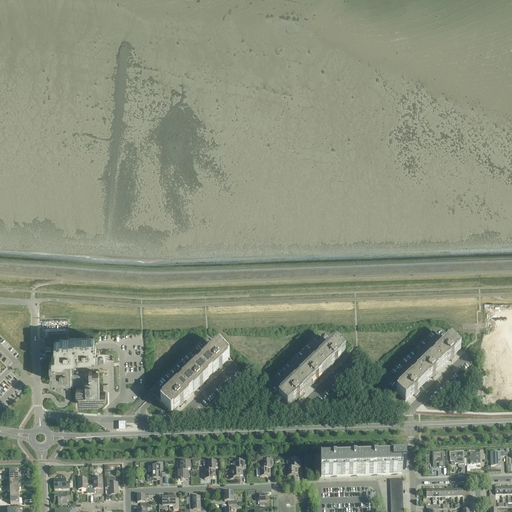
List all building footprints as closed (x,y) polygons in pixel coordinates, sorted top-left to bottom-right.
[(98,357),(98,354),(95,354),(95,349),(96,349),(96,344),(96,342),(94,342),(94,338),(76,338),(76,337),(74,337),(74,338),(68,338),(68,333),(52,333),(51,334),(51,348),(54,348),(54,351),(55,352),(55,354),(53,354),(53,361),(52,361),(52,368),(50,368),(51,374),(52,374),(52,381),(58,381),(58,382),(63,382),(63,385),(66,385),(66,388),(69,387),(71,387),(70,385),(77,384),(77,388),(76,388),(76,396),(78,396),(78,401),(78,404),(100,403),(100,402),(103,402),(103,400),(106,400),(106,394),(100,395),(99,373),(95,373),(95,372),(92,372),(92,371),(89,371),(89,373),(80,374),(80,372),(77,372),(77,374),(74,374),(74,362),(83,362),(95,361),(95,362),(98,362),(99,362),(101,359),(99,357),(98,357)] [(219,348),(210,339),(206,343),(202,339),(191,350),(149,390),(156,397),(162,403),(161,403),(171,414),(179,406),(181,408),(187,403),(185,401),(199,387),(201,389),(206,384),(204,382),(218,369),(220,371),(226,365),(224,363),(229,358),(220,348),(219,348)] [(455,354),(460,350),(452,341),(397,394),(407,404),(405,402),(407,400),(407,401),(413,395),(415,397),(421,392),(419,389),(432,377),(434,379),(439,374),(437,372),(450,360),(452,362),(457,357),(455,354)] [(342,356),(345,353),(336,344),(279,400),(287,409),(295,401),(297,403),(306,395),(303,393),(314,383),(317,385),(325,377),(322,375),(334,364),(336,366),(344,358),(342,356)] [(501,457),(504,457),(504,452),(504,450),(500,450),(500,452),(491,452),(492,466),(501,466),(501,457)] [(481,459),(484,459),(484,451),(480,451),(480,453),(471,454),(471,465),(481,464),(481,459)] [(440,464),(440,468),(445,468),(444,462),(444,457),(445,457),(445,452),(444,452),(433,453),(433,464),(440,464)] [(461,464),(461,465),(464,465),(464,452),(450,453),(450,462),(455,462),(455,464),(461,464)] [(290,460),(291,468),(298,468),(300,468),(300,459),(290,460)] [(263,461),(263,469),(270,469),(273,469),(273,460),(263,461)] [(205,466),(205,471),(215,471),(215,468),(218,468),(218,461),(203,462),(203,466),(205,466)] [(236,462),(236,470),(243,470),(246,470),(245,461),(236,462)] [(358,463),(321,464),(321,477),(402,475),(402,470),(406,470),(406,463),(402,463),(402,461),(358,463)] [(180,463),(177,463),(178,472),(181,472),(188,472),(188,469),(190,469),(190,466),(190,462),(180,463)] [(153,467),(153,473),(160,473),(160,470),(163,470),(162,464),(155,464),(155,467),(153,467)] [(298,468),(291,468),(288,468),(288,477),(298,476),(298,468)] [(270,469),(263,469),(260,469),(261,478),(270,477),(270,469)] [(243,470),(236,470),(231,470),(232,475),(230,475),(230,480),(234,480),(233,478),(240,478),(240,476),(243,476),(243,470)] [(215,471),(205,471),(205,480),(212,480),(212,477),(215,477),(215,471)] [(188,472),(181,472),(178,472),(178,481),(188,481),(188,472)] [(160,473),(153,473),(153,476),(150,476),(148,476),(147,477),(147,481),(148,482),(150,482),(157,482),(157,479),(160,479),(160,473)] [(110,488),(110,496),(118,495),(118,483),(116,483),(116,478),(107,479),(107,488),(110,488)] [(91,494),(90,486),(87,486),(87,479),(79,480),(79,486),(78,486),(79,490),(86,490),(86,495),(91,494)] [(93,486),(90,486),(91,494),(95,494),(95,490),(102,489),(102,485),(101,485),(101,479),(93,479),(93,486)] [(62,488),(62,490),(70,489),(69,483),(66,483),(66,480),(54,480),(54,489),(62,488)] [(259,499),(259,503),(259,506),(264,506),(264,503),(267,503),(267,496),(264,496),(264,492),(256,492),(257,499),(259,499)] [(228,506),(237,505),(237,501),(235,502),(235,498),(234,498),(233,493),(224,494),(225,502),(228,502),(228,506)] [(196,494),(189,495),(189,498),(190,498),(190,505),(193,505),(200,504),(200,498),(196,498),(196,494)] [(67,501),(70,501),(70,495),(66,495),(67,495),(59,496),(59,495),(55,496),(55,502),(58,501),(59,505),(67,505),(67,501)] [(140,504),(140,507),(148,506),(148,503),(145,503),(145,499),(149,499),(149,496),(137,497),(137,504),(140,504)] [(175,497),(169,498),(169,507),(173,507),(173,511),(179,510),(179,501),(175,501),(175,497)] [(169,507),(169,498),(162,498),(162,502),(159,502),(159,511),(166,511),(165,507),(169,507)]
